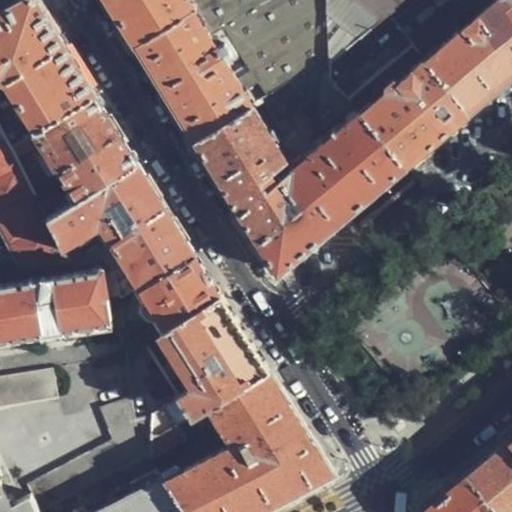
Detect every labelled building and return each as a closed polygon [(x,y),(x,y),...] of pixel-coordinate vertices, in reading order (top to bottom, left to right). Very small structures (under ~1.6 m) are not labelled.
[(20,0),(0,10),(0,124),(12,146),(96,94),(67,47),(37,0),(20,0)] [(106,0),(136,47),(194,12),(212,0),(106,0)] [(212,0),(194,12),(209,37),(222,30),(238,55),(249,72),(256,85),(264,98),(334,55),(326,0),(212,0)] [(386,13),(402,0),(326,0),(334,55),(386,13)] [(425,58),(470,110),(511,74),(511,0),(402,0),(386,13),(413,43),(425,58)] [(194,12),(136,47),(146,63),(193,140),(250,105),(243,92),(256,85),(249,72),(236,80),(225,62),(238,55),(222,30),(209,37),(194,12)] [(413,43),(386,13),(334,55),(327,74),(349,99),(413,43)] [(327,74),(334,55),(264,98),(258,101),(255,109),(264,105),(277,124),(322,98),(317,122),(322,128),(326,126),(352,104),(349,99),(327,74)] [(360,113),(403,166),(437,138),(470,110),(425,58),(360,113)] [(96,94),(12,146),(33,187),(59,170),(78,198),(138,161),(132,151),(96,94)] [(250,105),(193,140),(234,205),(257,242),(296,210),(292,202),(298,197),(282,176),(267,188),(260,179),(286,159),(255,109),(258,101),(250,105)] [(296,210),(257,242),(276,273),(326,230),(403,166),(360,113),(352,104),(326,126),(332,134),(282,176),(298,197),(304,204),(296,210)] [(166,205),(138,161),(78,198),(73,202),(49,216),(57,233),(71,259),(92,256),(107,254),(114,289),(114,293),(129,285),(195,251),(166,205)] [(63,187),(41,201),(49,216),(73,202),(63,187)] [(207,272),(195,251),(129,285),(138,298),(135,300),(135,307),(138,311),(146,314),(140,317),(143,321),(151,316),(159,329),(221,294),(207,272)] [(103,291),(114,289),(107,254),(92,256),(71,259),(64,260),(66,264),(91,260),(91,265),(0,281),(0,337),(106,320),(103,291)] [(112,294),(119,333),(143,321),(140,317),(146,314),(138,311),(135,307),(135,300),(138,298),(129,285),(114,293),(112,294)] [(243,329),(221,294),(159,329),(156,331),(188,379),(189,381),(187,385),(178,390),(193,411),(268,368),(243,329)] [(143,321),(119,333),(122,351),(156,331),(159,329),(151,316),(143,321)] [(151,404),(151,406),(134,415),(130,391),(99,402),(112,434),(27,482),(31,491),(11,502),(0,478),(0,401),(58,393),(53,364),(0,373),(0,511),(37,511),(51,505),(61,500),(77,489),(145,449),(148,436),(193,411),(178,390),(151,404)] [(300,419),(268,368),(193,411),(148,436),(145,449),(148,454),(214,417),(228,439),(162,475),(183,511),(251,511),(278,498),(332,470),(300,419)] [(511,511),(511,439),(511,438),(502,446),(470,473),(499,511),(511,511)] [(148,454),(145,449),(77,489),(85,503),(128,482),(125,474),(152,460),(148,454)] [(499,511),(470,473),(427,509),(428,511),(499,511)] [(183,511),(162,475),(91,511),(183,511)] [(64,505),(61,500),(51,505),(54,511),(64,505)]
